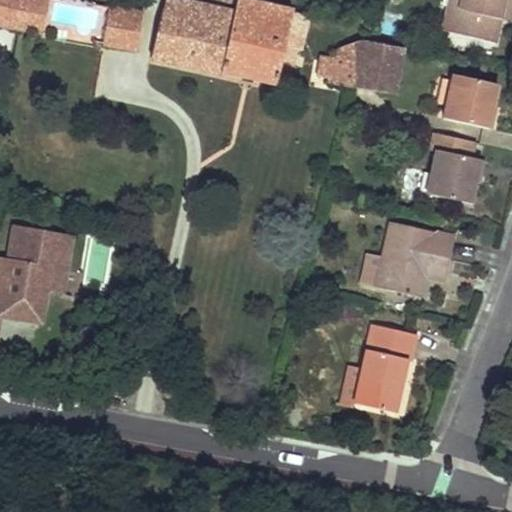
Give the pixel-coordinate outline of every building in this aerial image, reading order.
[(12,0),(0,0),(0,23),(6,25),(12,0)] [(12,0),(6,25),(26,28),(33,0),(12,0)] [(39,32),(46,0),(33,0),(26,28),(39,32)] [(221,73),(234,10),(187,0),(163,0),(151,58),(221,73)] [(187,0),(234,10),(236,0),(187,0)] [(236,0),(234,10),(221,73),(275,84),(283,48),(291,12),(292,9),(250,0),(236,0)] [(511,12),(511,0),(460,0),(459,9),(448,6),(442,31),(495,43),(500,21),(503,11),(511,13),(511,12)] [(459,9),(460,0),(443,0),(442,5),(448,6),(459,9)] [(135,52),(143,16),(109,9),(101,45),(135,52)] [(302,52),(310,16),(291,12),(283,48),(302,52)] [(361,40),(333,53),(332,59),(330,78),(329,84),(357,89),(369,41),(361,40)] [(404,47),(369,41),(357,89),(395,94),(404,47)] [(319,77),(330,78),(332,59),(321,58),(319,77)] [(498,85),(453,76),(444,119),(491,130),(495,115),(491,114),(494,100),(498,85)] [(429,149),(436,150),(460,156),(464,140),(433,133),(429,149)] [(460,156),(436,150),(426,193),(470,204),(474,187),(477,176),(480,176),(484,162),(460,156)] [(0,308),(0,307),(15,309),(13,314),(42,320),(51,271),(60,265),(68,267),(74,232),(16,222),(13,241),(19,242),(16,256),(10,255),(3,293),(0,292),(0,308)] [(454,237),(392,222),(384,260),(378,288),(423,298),(427,278),(431,259),(448,263),(451,252),(454,237)] [(0,253),(0,292),(3,293),(10,255),(0,253)] [(378,288),(384,260),(369,256),(363,285),(378,288)] [(448,263),(431,259),(427,278),(444,282),(448,263)] [(354,324),(352,307),(328,310),(330,327),(354,324)] [(367,352),(407,361),(411,361),(417,335),(373,325),(367,352)] [(407,361),(367,352),(362,373),(356,404),(395,413),(404,376),(407,361)] [(356,404),(362,373),(349,370),(341,407),(354,410),(356,404)]
